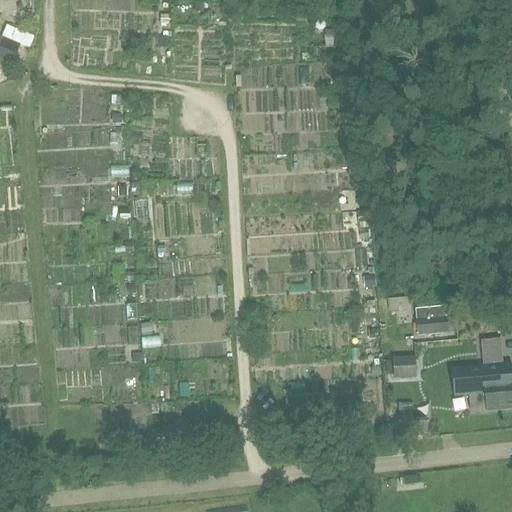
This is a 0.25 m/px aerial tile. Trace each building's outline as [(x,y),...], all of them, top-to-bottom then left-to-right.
[(21,46),(18,44),(3,38),(0,36),(0,60),(9,65),(12,66),(21,46)] [(155,202),(180,202),(180,191),(155,191),(155,202)] [(332,264),(350,263),(349,244),(332,244),(332,264)] [(415,306),(417,336),(455,334),(454,304),(448,304),(448,289),(422,291),(423,305),(415,306)] [(393,380),(416,380),(415,358),(392,360),(393,380)] [(485,412),(511,409),(511,382),(483,385),(484,395),(467,396),(469,411),(485,409),(485,412)] [(427,434),(427,421),(412,421),(412,413),(398,413),(398,434),(427,434)]
